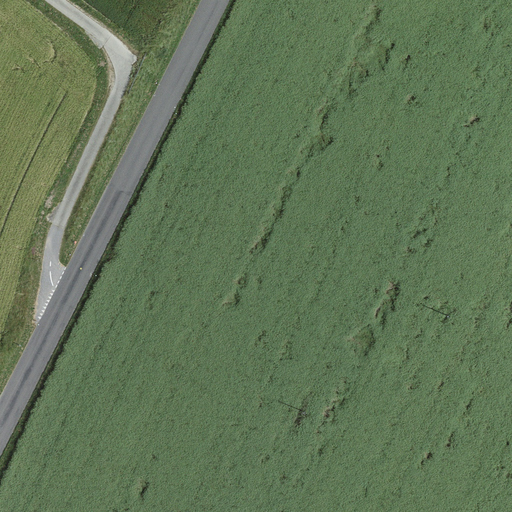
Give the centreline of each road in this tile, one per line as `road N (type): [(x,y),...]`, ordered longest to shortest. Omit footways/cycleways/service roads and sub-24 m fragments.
road 1 (tertiary): [(0,425),(211,0)]
road 2 (track): [(52,317),(49,232),(123,67),(112,33),(65,0)]
